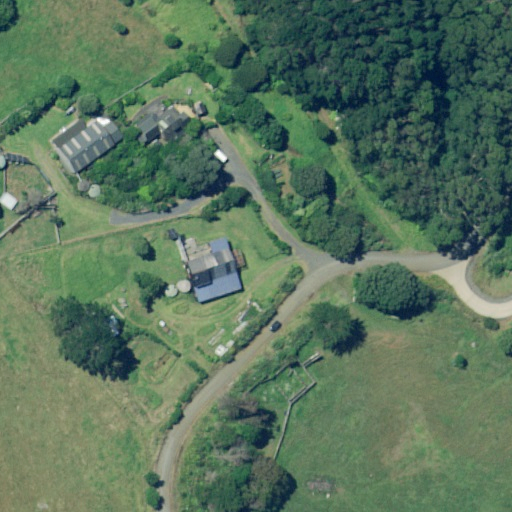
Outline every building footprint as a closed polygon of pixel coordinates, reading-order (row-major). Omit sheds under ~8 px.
[(200,101),(191,103),(194,115),(203,113),(200,101)] [(132,126),(142,140),(153,133),(159,141),(184,124),(171,106),(151,120),(148,116),(132,126)] [(121,138),(103,113),(54,149),(72,174),(121,138)] [(14,200),(4,193),(0,197),(0,204),(7,210),(14,200)] [(194,248),(180,252),(196,304),(238,290),(233,274),(247,269),(240,248),(226,252),(222,239),(206,244),(209,253),(197,257),(194,248)] [(178,268),(171,270),(170,266),(162,268),(167,288),(175,286),(173,277),(180,275),(178,268)]
